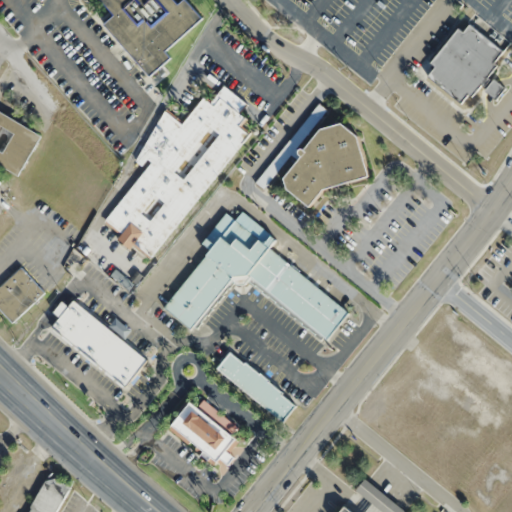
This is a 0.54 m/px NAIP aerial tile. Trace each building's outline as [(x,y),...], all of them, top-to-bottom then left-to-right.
[(104,23),(149,76),(172,57),(166,50),(203,18),(187,0),(181,0),(178,3),(174,0),(101,0),(114,14),(104,23)] [(460,104),(470,92),(473,94),(483,82),(487,85),(484,89),(496,99),(506,87),(495,78),(493,81),(489,78),(499,65),(495,62),(504,52),(468,23),(463,29),(459,25),(429,62),(434,66),(426,75),(460,104)] [(249,133),(240,126),(247,117),(240,112),(247,102),(222,84),(209,100),(203,96),(182,123),(168,112),(133,158),(143,165),(148,158),(151,161),(105,222),(122,235),(119,238),(151,262),(249,133)] [(326,109),(319,103),(265,172),(272,177),(303,136),(304,137),(326,109)] [(0,110),(0,163),(21,174),(43,134),(0,110)] [(370,177),(360,138),(344,123),(331,126),(280,177),(309,207),(328,188),(370,177)] [(350,312),(269,249),(277,239),(242,211),(235,220),(226,212),(207,237),(214,243),(164,309),(193,331),(233,280),(244,288),(248,281),(327,342),(350,312)] [(0,287),(0,308),(15,323),(46,292),(20,267),(0,287)] [(47,332),(126,390),(150,358),(71,300),(47,332)] [(285,421),(299,401),(229,352),(215,371),(285,421)] [(224,470),(235,454),(231,451),(245,431),(202,400),(198,405),(190,400),(168,430),(224,470)] [(25,511),(54,511),(69,485),(47,473),(25,511)] [(404,511),(406,510),(365,479),(354,494),(376,511),(374,511),(355,511),(346,504),(340,511),(404,511)]
